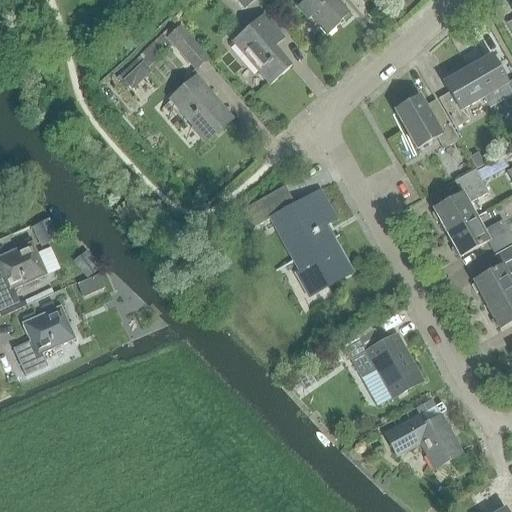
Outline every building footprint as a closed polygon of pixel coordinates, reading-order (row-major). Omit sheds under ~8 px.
[(255,0),(233,0),(243,11),(255,0)] [(337,24),(348,15),(334,0),(304,0),(295,8),(307,21),(309,19),(325,37),(338,26),(337,24)] [(269,86),(290,68),(273,48),(283,40),(262,15),(231,42),(269,86)] [(171,46),(194,72),(209,59),(181,28),(166,41),(167,41),(171,46)] [(167,41),(142,65),(146,70),(171,46),(167,41)] [(490,56),(466,70),(483,99),(497,91),(506,108),(511,104),(511,81),(507,84),(490,56)] [(142,65),(123,83),(128,88),(132,92),(150,74),(146,70),(142,65)] [(483,99),(466,70),(442,84),(448,94),(438,100),(455,129),(469,120),(464,110),(483,99)] [(206,141),(230,120),(194,79),(170,100),(206,141)] [(442,150),(457,141),(435,102),(424,108),(418,98),(393,112),(415,150),(436,139),(442,150)] [(477,152),(468,157),(475,169),(483,164),(477,152)] [(502,157),(487,165),(491,174),(506,166),(502,157)] [(432,211),(445,235),(475,219),(467,205),(487,194),(474,171),(454,183),(460,195),(432,211)] [(287,194),(244,218),(251,231),(268,221),(275,217),(304,269),(297,273),(294,275),(307,298),(339,281),(332,269),(345,262),(325,226),(335,220),(331,213),(327,205),(319,191),(293,206),(287,194)] [(47,219),(32,227),(39,240),(54,233),(47,219)] [(475,219),(445,235),(458,259),(487,243),(493,254),(511,243),(511,240),(502,222),(482,232),(475,219)] [(13,291),(46,276),(31,243),(0,256),(0,311),(18,304),(13,291)] [(511,285),(507,276),(511,273),(511,246),(495,256),(500,267),(472,283),(485,307),(511,291),(511,285)] [(78,271),(86,281),(98,272),(90,261),(78,271)] [(99,278),(77,287),(82,300),(104,290),(99,278)] [(511,291),(485,307),(498,331),(511,323),(511,291)] [(39,305),(42,314),(53,309),(50,301),(39,305)] [(41,355),(75,340),(60,307),(20,324),(28,343),(12,350),(24,378),(47,368),(41,355)] [(373,332),(343,349),(351,363),(359,378),(374,370),(391,400),(421,384),(395,337),(380,345),(373,332)] [(374,370),(359,378),(376,409),(391,400),(374,370)] [(433,471),(461,455),(440,417),(422,427),(417,417),(384,436),(396,458),(419,445),(433,471)]
